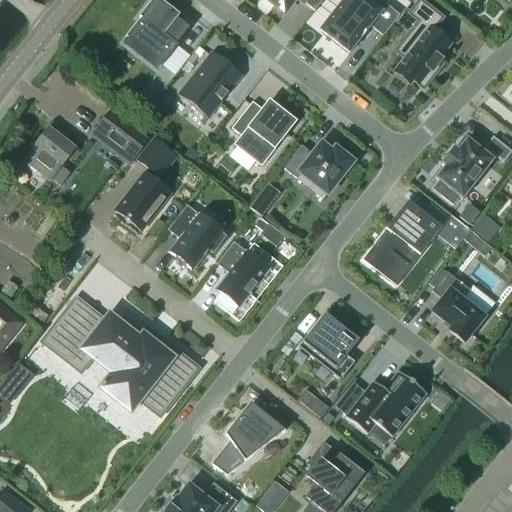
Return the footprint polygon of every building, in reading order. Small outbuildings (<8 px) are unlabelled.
[(155,0),(154,0),(124,39),(161,68),(174,51),(173,50),(188,30),(176,21),(178,18),(155,0)] [(296,0),(313,13),(323,0),(265,0),(283,14),(294,0),(296,0)] [(384,6),(379,12),(363,0),(344,0),(319,33),(348,55),(370,28),(382,38),(399,17),(384,6)] [(442,20),(419,2),(409,15),(409,16),(418,24),(395,53),(404,61),(394,74),(409,85),(412,82),(423,90),(436,75),(433,73),(441,62),(438,60),(449,46),(432,33),(442,20)] [(239,78),(211,56),(179,97),(207,119),(239,78)] [(294,125),(277,111),(273,116),(264,109),(262,112),(252,104),(231,131),(241,139),(234,147),(260,168),(294,125)] [(110,114),(96,131),(134,160),(147,143),(110,114)] [(70,163),(77,154),(49,131),(50,131),(49,130),(23,163),(49,183),(50,181),(59,187),(68,176),(60,169),(67,160),(70,163)] [(511,154),(492,139),(484,149),(503,164),(511,154)] [(458,200),(462,202),(493,162),(466,141),(435,181),(438,184),(433,190),(453,206),(458,200)] [(153,142),(137,163),(153,175),(169,155),(153,142)] [(312,158),(301,149),(283,171),(296,180),(299,176),(326,197),(352,165),(334,151),(331,155),(320,147),(312,158)] [(144,176),(114,213),(140,234),(170,196),(144,176)] [(212,255),(225,239),(186,208),(167,232),(179,242),(169,255),(191,272),(207,251),(212,255)] [(393,222),(362,263),(389,284),(412,253),(419,258),(441,230),(425,218),(411,237),(393,222)] [(238,309),(268,272),(233,245),(216,267),(228,276),(216,292),(238,309)] [(469,293),(446,275),(431,294),(441,302),(431,315),(451,330),(449,333),(464,345),(483,320),(461,303),(469,293)] [(75,302),(42,344),(80,374),(91,360),(107,372),(111,375),(99,391),(101,393),(102,392),(130,413),(138,402),(159,418),(196,371),(161,344),(156,350),(156,349),(155,347),(154,348),(145,341),(146,340),(144,339),(142,338),(139,343),(137,341),(109,319),(83,351),(64,336),(85,309),(75,302)] [(0,347),(17,327),(0,312),(0,347)] [(324,316),(298,350),(340,382),(354,365),(346,359),(358,343),(324,316)] [(353,387),(335,409),(346,418),(345,420),(366,437),(374,427),(390,439),(391,440),(425,396),(398,375),(383,393),(372,384),(364,396),(353,387)] [(229,444),(211,467),(226,478),(284,433),(250,406),(225,437),(225,438),(229,444)] [(335,511),(363,477),(322,445),(305,467),(309,470),(313,473),(307,481),(315,487),(304,501),(310,506),(304,511),(335,511)] [(166,511),(228,511),(235,504),(213,487),(202,500),(188,489),(176,504),(175,502),(166,511)] [(26,511),(2,493),(3,492),(2,491),(0,493),(0,511),(26,511)]
